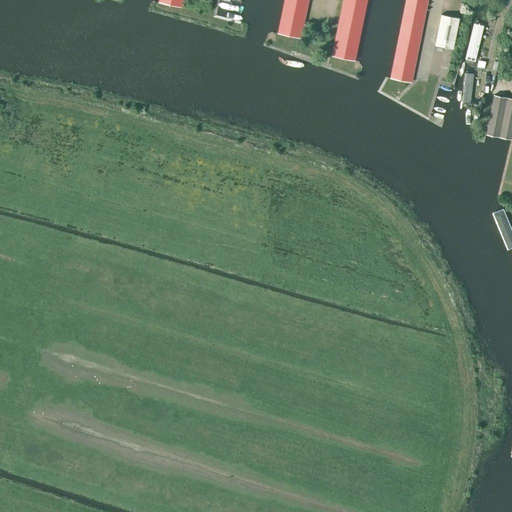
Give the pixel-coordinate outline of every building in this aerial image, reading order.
[(307,0),(285,0),(278,34),(299,38),(307,0)] [(365,0),(343,0),(333,49),(332,56),(353,61),(365,0)] [(426,0),(406,0),(390,78),(410,82),(426,0)] [(441,14),(435,45),(453,48),(459,18),(441,14)] [(484,24),(475,22),(474,23),(468,51),(467,51),(465,59),(476,60),(484,24)] [(474,73),(466,71),(462,100),(470,101),(474,73)] [(446,93),(432,123),(446,130),(460,98),(446,93)] [(511,98),(493,95),(486,135),(511,139),(511,135),(511,98)] [(511,245),(511,230),(502,209),(492,214),(507,248),(511,245)]
